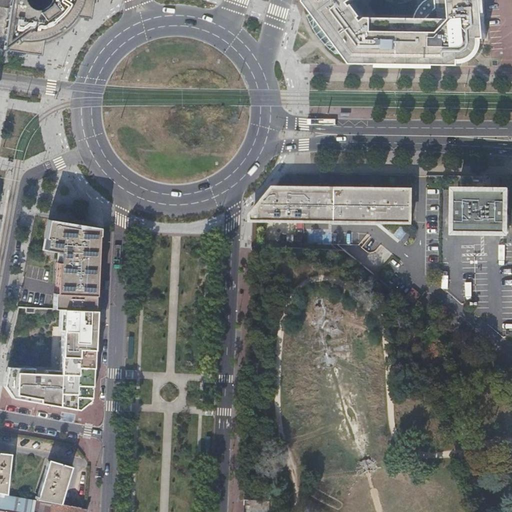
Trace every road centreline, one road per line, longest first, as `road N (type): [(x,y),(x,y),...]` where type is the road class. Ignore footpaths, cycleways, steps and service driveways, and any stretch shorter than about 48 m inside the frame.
road 1 (trunk): [(169,0),(175,126),(155,511)]
road 2 (trunk): [(191,511),(207,137),(203,0)]
road 3 (primary): [(217,511),(230,185)]
road 4 (secondary): [(260,149),(362,142),(511,149)]
road 5 (primary): [(123,187),(112,438)]
road 6 (secondary): [(511,129),(268,120)]
road 7 (secondary): [(0,310),(26,186),(93,152)]
